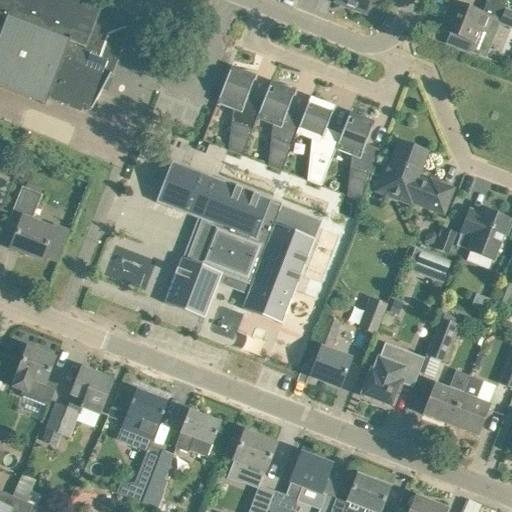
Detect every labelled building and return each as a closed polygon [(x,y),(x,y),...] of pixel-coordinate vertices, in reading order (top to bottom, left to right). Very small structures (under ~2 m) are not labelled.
[(136,15),(97,0),(0,0),(0,27),(1,27),(0,29),(0,87),(43,104),(46,97),(80,111),(83,104),(90,109),(101,90),(100,89),(105,75),(112,78),(136,15)] [(336,0),(335,2),(366,14),(371,0),(336,0)] [(445,43),(467,52),(471,42),(473,43),(478,29),(486,32),(491,19),(511,27),(511,11),(506,9),(487,1),(482,14),(452,2),(441,30),(449,33),(445,43)] [(256,119),(262,104),(247,98),(256,76),(231,66),(217,103),(233,110),(228,151),(242,156),(256,119)] [(281,171),(296,134),(302,120),(286,114),(295,91),(271,82),(262,104),(256,119),(272,125),(268,166),(281,171)] [(321,187),(335,150),(341,135),(326,129),(335,106),(310,97),(302,120),(296,134),(312,140),(307,182),(321,187)] [(360,202),(374,168),(381,149),(380,149),(379,150),(365,144),(374,122),(350,112),(341,135),(335,150),(351,156),(347,197),(360,202)] [(443,215),(446,208),(453,189),(430,181),(429,183),(417,178),(427,153),(399,142),(390,163),(387,162),(375,192),(411,205),(412,203),(443,215)] [(172,161),(156,203),(197,219),(202,221),(186,259),(181,257),(163,303),(174,307),(174,305),(201,316),(200,318),(204,319),(205,319),(218,284),(222,275),(250,286),(246,295),(241,309),(282,324),(287,312),(315,239),(322,222),(281,206),(280,207),(270,203),(272,200),(172,161)] [(68,232),(54,227),(52,230),(31,222),(41,196),(22,188),(9,219),(10,219),(14,211),(24,215),(11,248),(42,260),(43,256),(56,261),(68,232)] [(461,235),(456,246),(468,250),(467,251),(469,252),(467,256),(479,261),(480,256),(494,261),(504,235),(506,236),(511,224),(508,223),(510,220),(489,212),(483,209),(481,214),(469,210),(462,228),(460,234),(461,235)] [(448,254),(456,233),(444,228),(436,250),(448,254)] [(440,235),(433,232),(426,235),(423,242),(435,247),(440,235)] [(414,248),(406,270),(442,284),(450,262),(414,248)] [(511,254),(511,258),(502,280),(495,299),(506,304),(511,287),(511,254)] [(373,334),(385,304),(371,299),(360,328),(373,334)] [(393,299),(388,312),(398,316),(403,303),(393,299)] [(332,340),(339,322),(328,317),(321,336),(320,336),(316,348),(320,349),(310,376),(340,387),(351,360),(329,352),(333,341),(332,340)] [(442,361),(456,326),(441,320),(427,355),(442,361)] [(27,349),(12,388),(24,393),(23,397),(49,407),(57,385),(46,381),(47,378),(54,359),(27,349)] [(413,388),(424,359),(404,351),(400,361),(381,353),(374,372),(371,371),(362,395),(391,407),(400,383),(413,388)] [(511,388),(511,351),(500,384),(511,388)] [(102,406),(105,400),(112,381),(82,369),(67,409),(55,404),(48,423),(45,428),(46,429),(41,441),(54,446),(59,434),(68,437),(77,414),(80,415),(86,400),(102,406)] [(450,426),(469,376),(455,371),(448,390),(435,385),(423,415),(450,426)] [(489,405),(475,400),(482,381),(469,376),(450,426),(477,436),(484,417),(489,405)] [(158,426),(160,421),(167,402),(136,390),(129,409),(126,414),(127,415),(117,441),(146,452),(133,484),(120,484),(117,494),(140,503),(161,450),(150,446),(152,441),(158,426)] [(212,445),(213,442),(221,423),(189,411),(181,429),(180,433),(174,448),(187,453),(188,451),(206,458),(211,445),(212,445)] [(265,472),(268,463),(276,444),(245,432),(238,451),(233,460),(234,460),(227,479),(240,484),(247,465),(265,472)] [(158,495),(174,455),(161,450),(140,503),(151,507),(157,494),(158,495)] [(266,511),(292,511),(296,502),(320,511),(326,495),(321,493),(324,484),(331,465),(301,454),(294,472),(290,481),(291,482),(285,496),(274,492),(266,511)] [(379,511),(389,487),(357,475),(353,487),(342,483),(336,498),(330,511),(343,511),(347,502),(373,511),(379,511)] [(258,486),(248,511),(266,511),(274,492),(258,486)] [(0,511),(8,511),(9,511),(12,511),(47,511),(32,505),(12,496),(0,490),(0,511)] [(330,511),(336,498),(326,495),(320,511),(319,511),(330,511)] [(114,511),(117,507),(115,501),(108,498),(102,501),(100,507),(101,511),(114,511)] [(444,511),(445,510),(416,498),(410,511),(444,511)]
